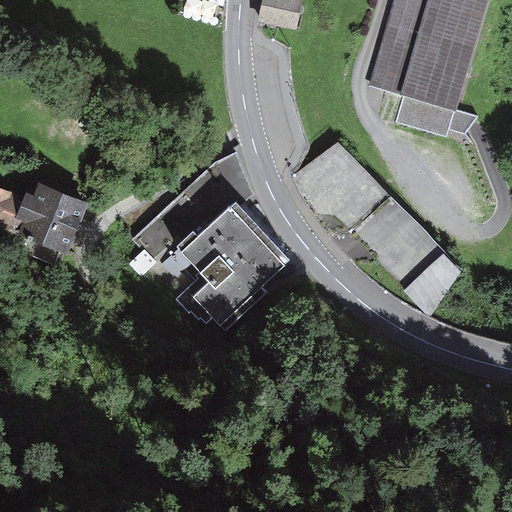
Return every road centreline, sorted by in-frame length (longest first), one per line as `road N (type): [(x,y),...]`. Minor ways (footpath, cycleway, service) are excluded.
road 1 (track): [(249,130),(108,216),(84,251),(90,303),(138,355),(299,405),(489,493)]
road 2 (tertiary): [(511,369),(421,340),(374,313),(298,237),(249,130),(238,51),(241,0)]
